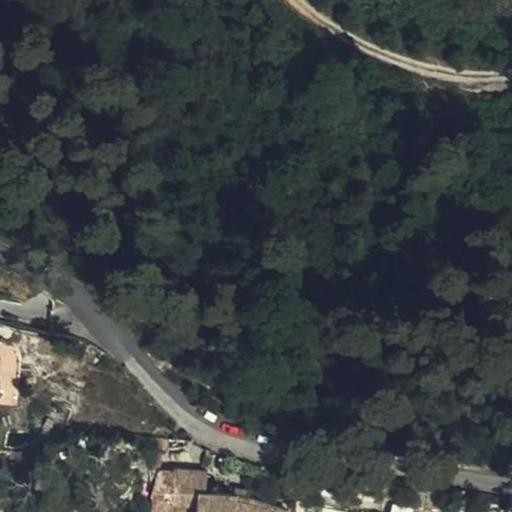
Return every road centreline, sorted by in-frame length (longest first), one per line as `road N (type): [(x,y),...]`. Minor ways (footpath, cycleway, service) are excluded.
road 1 (unclassified): [(0,251),(52,276),(191,417),(239,441),(511,482)]
road 2 (track): [(511,68),(411,72),(287,0)]
